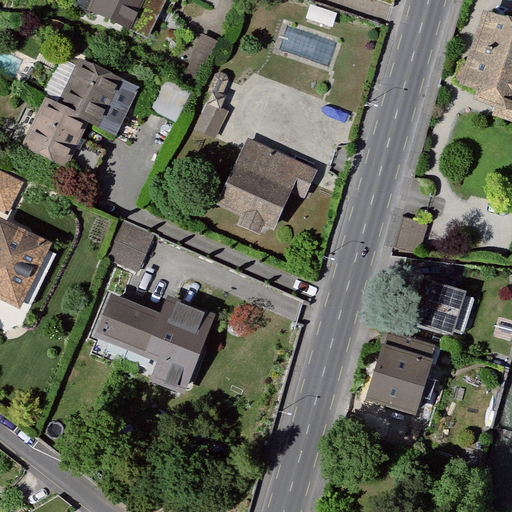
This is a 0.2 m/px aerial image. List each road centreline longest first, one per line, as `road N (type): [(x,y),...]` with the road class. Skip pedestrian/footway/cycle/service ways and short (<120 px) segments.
road 1 (primary): [(284,511),(428,0)]
road 2 (residential): [(0,429),(105,511)]
